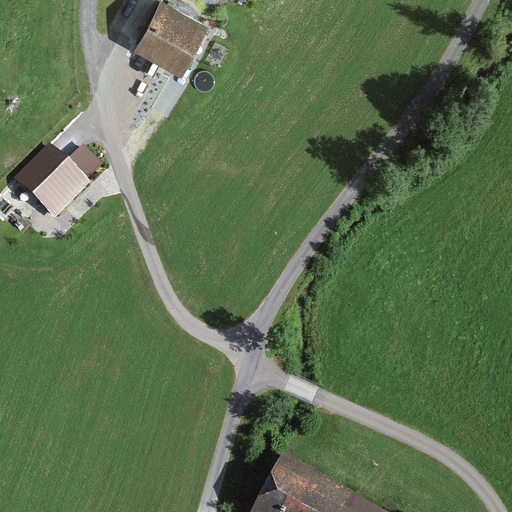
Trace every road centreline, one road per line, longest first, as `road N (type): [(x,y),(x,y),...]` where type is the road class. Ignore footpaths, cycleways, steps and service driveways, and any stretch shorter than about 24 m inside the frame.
road 1 (unclassified): [(483,0),(436,84),(293,270),(250,361)]
road 2 (track): [(149,0),(107,78),(115,153),(165,292),(191,325),(250,361)]
road 3 (track): [(499,511),(444,454),(250,361)]
road 4 (track): [(207,511),(250,361)]
